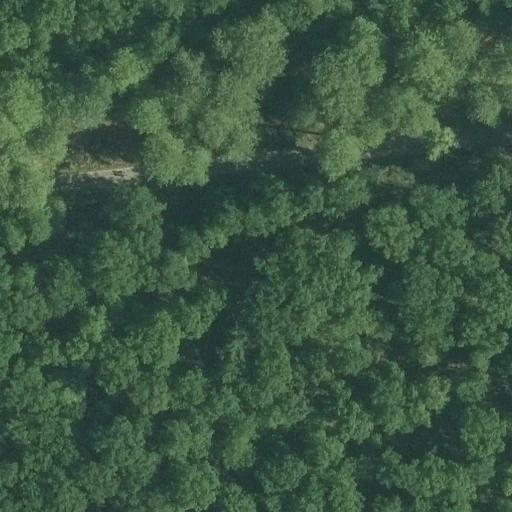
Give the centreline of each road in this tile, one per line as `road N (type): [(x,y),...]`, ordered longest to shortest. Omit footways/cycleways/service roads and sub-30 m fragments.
road 1 (unclassified): [(0,191),(511,135)]
road 2 (track): [(218,511),(222,444),(210,390),(140,235),(129,176)]
road 3 (track): [(243,165),(272,76),(328,0)]
